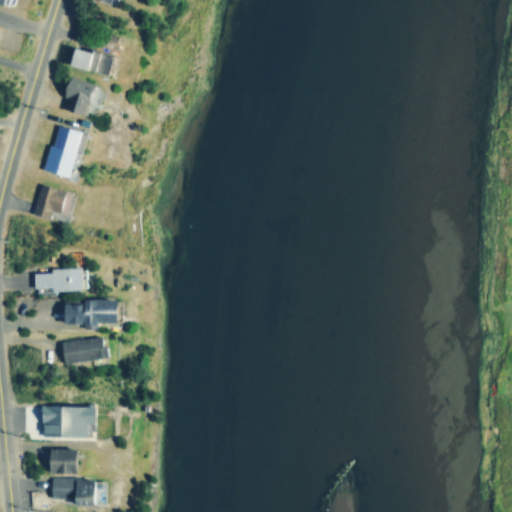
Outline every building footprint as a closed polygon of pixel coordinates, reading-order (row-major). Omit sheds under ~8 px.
[(66,45),(62,62),(103,73),(112,38),(92,33),(87,50),(66,45)] [(87,79),(63,73),(57,95),(68,98),(65,109),(78,113),(87,79)] [(76,128),(50,123),(40,170),(66,175),(76,128)] [(68,190),(35,183),(28,213),(45,216),(47,209),(64,212),(68,190)] [(46,266),(46,270),(29,271),(29,286),(47,285),(47,289),(77,288),(76,265),(46,266)] [(57,301),(57,321),(79,321),(79,327),(92,326),(92,320),(109,320),(109,297),(77,297),(77,301),(57,301)] [(55,340),(58,361),(102,356),(101,345),(97,345),(96,334),(55,340)] [(89,421),(89,404),(35,403),(35,434),(81,434),(82,421),(89,421)] [(71,471),(71,447),(43,446),(43,471),(71,471)] [(88,477),(46,475),(46,496),(68,496),(67,501),(87,502),(88,477)]
